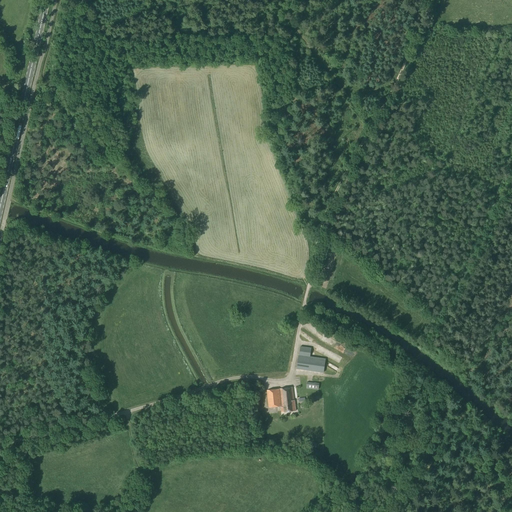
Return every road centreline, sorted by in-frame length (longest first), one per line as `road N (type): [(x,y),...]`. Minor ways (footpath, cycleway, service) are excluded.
road 1 (track): [(0,445),(223,380),(288,379),(304,303)]
road 2 (track): [(488,201),(495,185),(399,154),(271,0)]
road 3 (track): [(322,222),(412,40),(419,0)]
road 4 (primary): [(0,208),(46,0)]
